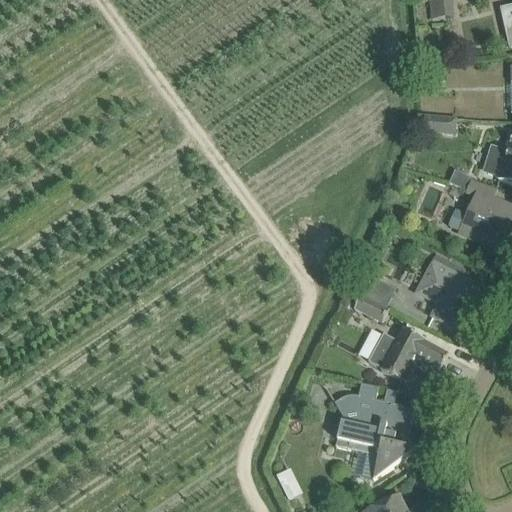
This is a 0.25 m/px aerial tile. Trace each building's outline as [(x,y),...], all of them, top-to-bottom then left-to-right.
[(429,0),(431,21),(454,20),(451,0),(429,0)] [(423,135),(454,138),(456,120),(424,117),(423,135)] [(486,163),(486,165),(486,168),(486,171),(487,174),(488,176),(500,180),(499,183),(511,187),(511,186),(511,141),(508,153),(497,150),(494,151),(492,152),(490,154),(489,156),(487,159),(487,160),(486,161),(486,163)] [(453,230),(505,254),(511,238),(511,212),(492,204),(498,192),(471,183),(472,180),(454,172),(449,185),(467,193),(466,193),(478,199),(469,218),(457,213),(450,229),(453,230)] [(434,318),(444,324),(462,333),(468,321),(461,317),(465,310),(472,313),(478,303),(460,294),(466,283),(434,266),(419,295),(440,306),(434,318)] [(371,280),(362,298),(386,311),(396,293),(371,280)] [(390,313),(386,311),(362,298),(355,311),(383,326),(390,313)] [(424,344),(425,343),(404,331),(397,344),(383,336),(368,364),(403,383),(404,381),(408,382),(413,373),(409,371),(416,359),(441,372),(448,357),(424,344)] [(379,391),(362,387),(360,386),(357,398),(349,399),(344,402),(339,405),(335,407),(346,427),(340,425),(335,449),(379,460),(373,483),(401,465),(418,455),(393,449),(396,439),(400,440),(404,440),(408,437),(409,434),(415,412),(376,403),(379,391)] [(290,473),(276,480),(287,503),(301,496),(290,473)] [(381,507),(369,511),(405,511),(399,498),(381,507)]
